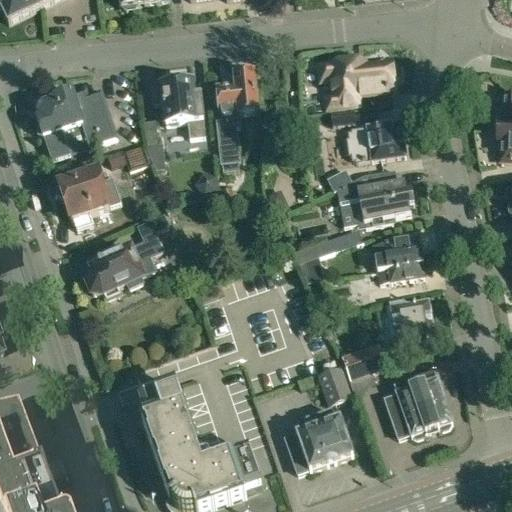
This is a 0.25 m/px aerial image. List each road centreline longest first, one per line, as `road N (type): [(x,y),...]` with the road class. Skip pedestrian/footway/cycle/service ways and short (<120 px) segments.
road 1 (residential): [(0,71),(340,31),(449,38)]
road 2 (residential): [(449,38),(445,131),(510,470)]
road 3 (tertiary): [(108,511),(0,186)]
road 4 (tertiary): [(395,511),(510,470)]
